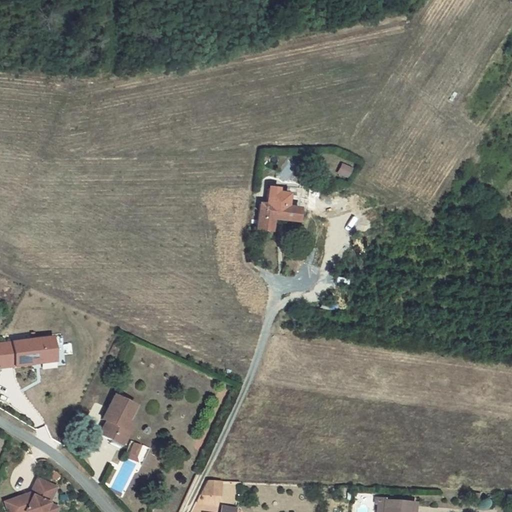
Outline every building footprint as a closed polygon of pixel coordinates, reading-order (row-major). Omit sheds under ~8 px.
[(337,175),(348,178),(351,167),(340,164),(337,175)] [(279,228),(305,228),(309,212),(266,209),(261,235),(278,235),(279,228)] [(296,286),(297,281),(285,277),(283,283),(296,286)] [(10,368),(26,366),(25,359),(49,357),(47,338),(7,342),(10,368)] [(49,357),(25,359),(26,366),(50,364),(49,357)] [(95,439),(117,449),(129,425),(124,423),(132,406),(110,396),(98,421),(102,423),(95,439)] [(132,441),(111,487),(125,493),(146,448),(132,441)] [(54,488),(36,479),(29,494),(31,497),(30,499),(25,501),(23,496),(4,503),(6,511),(54,511),(56,508),(47,504),(54,488)] [(219,481),(206,481),(199,494),(218,495),(219,481)] [(376,501),(374,511),(382,511),(383,501),(376,501)] [(382,511),(413,511),(414,504),(383,501),(382,511)]
